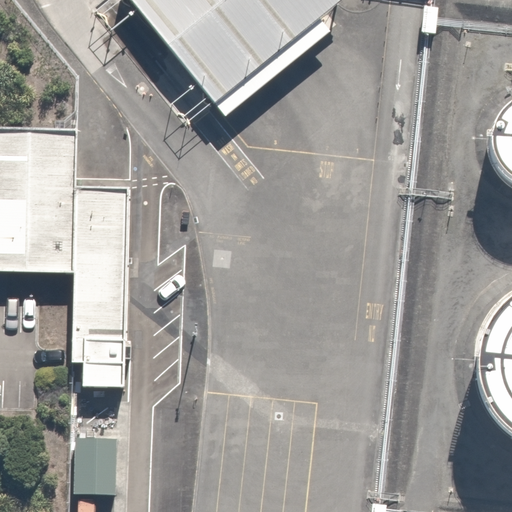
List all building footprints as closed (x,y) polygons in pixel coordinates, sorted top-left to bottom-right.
[(344,2),(342,0),(131,0),(217,106),(344,2)] [(438,2),(421,0),(418,29),(435,31),(438,2)] [(511,107),(505,114),(497,126),(494,141),(496,155),(502,168),(511,179),(511,107)] [(84,388),(126,389),(131,188),(78,187),(79,131),(0,128),(0,273),(75,275),(73,364),(85,364),(84,388)] [(369,183),(349,181),(343,259),(363,261),(369,183)] [(511,303),(498,317),(488,335),(482,355),(481,376),(486,397),(495,415),(509,431),(511,433),(511,303)] [(118,496),(119,440),(76,439),(75,495),(118,496)]
